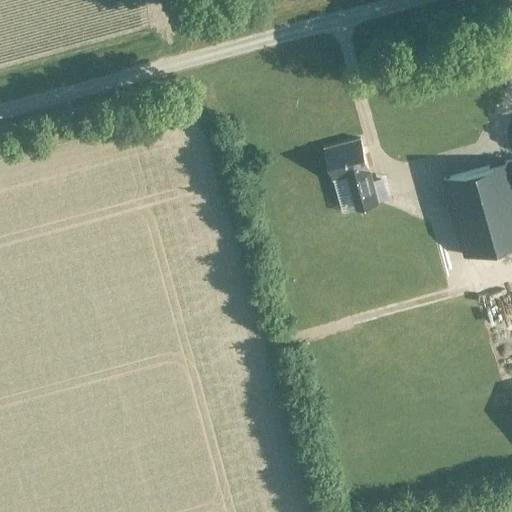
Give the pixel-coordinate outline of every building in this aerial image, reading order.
[(355,206),(375,201),(359,138),(324,147),(332,177),(347,173),(355,206)] [(511,240),(511,168),(510,160),(442,177),(462,254),(511,240)] [(410,214),(382,221),(388,245),(416,237),(410,214)] [(344,284),(349,307),(431,287),(425,265),(344,284)] [(337,278),(288,289),(292,312),(342,301),(337,278)]
